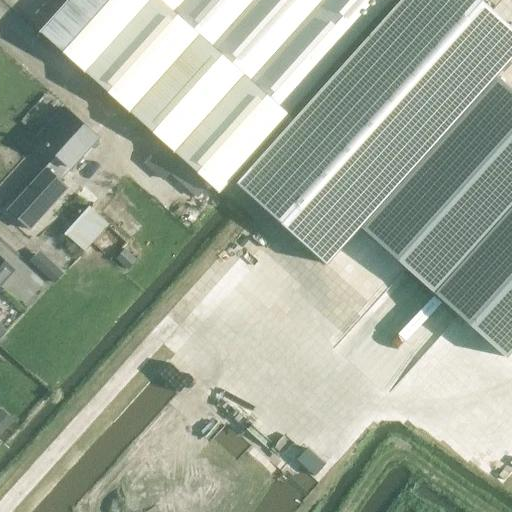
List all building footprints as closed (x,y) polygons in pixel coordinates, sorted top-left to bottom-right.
[(160,0),(68,0),(42,28),(219,192),(288,115),(160,0)] [(160,0),(288,115),(389,0),(160,0)] [(511,28),(480,0),(398,0),(234,182),(325,264),(493,77),(511,55),(511,28)] [(511,93),(493,77),(360,227),(505,357),(511,348),(511,93)] [(56,156),(7,210),(30,231),(41,218),(69,188),(56,177),(65,167),(70,170),(98,140),(61,106),(34,136),(56,156)] [(93,148),(71,174),(81,183),(104,157),(93,148)] [(163,180),(175,165),(155,148),(143,163),(163,180)] [(84,251),(108,223),(88,205),(63,233),(84,251)] [(127,269),(136,259),(125,248),(115,258),(127,269)] [(38,250),(29,261),(53,284),(63,273),(38,250)] [(0,290),(1,289),(0,287),(0,283),(13,270),(0,258),(0,290)] [(1,408),(0,409),(0,435),(15,419),(1,408)] [(306,446),(297,458),(316,472),(325,461),(306,446)]
